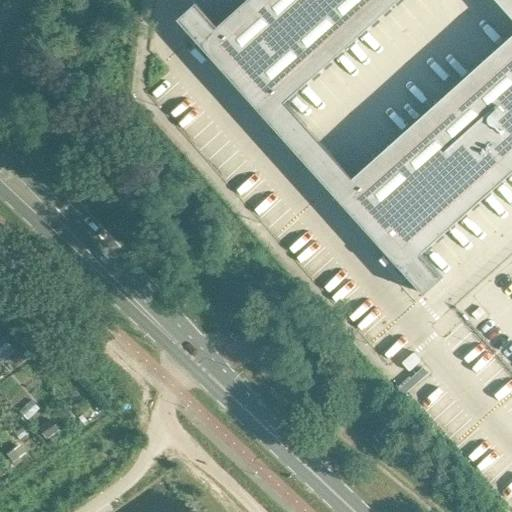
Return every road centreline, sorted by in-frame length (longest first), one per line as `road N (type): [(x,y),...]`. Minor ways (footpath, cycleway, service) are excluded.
road 1 (secondary): [(355,511),(197,364)]
road 2 (secondary): [(197,364),(50,221)]
road 3 (unclassified): [(352,438),(246,353),(219,352),(197,364)]
road 4 (residential): [(260,511),(163,417)]
road 5 (unclassified): [(89,511),(128,480),(163,417)]
